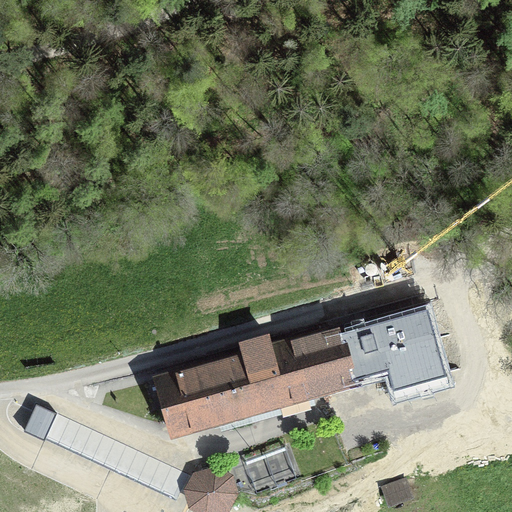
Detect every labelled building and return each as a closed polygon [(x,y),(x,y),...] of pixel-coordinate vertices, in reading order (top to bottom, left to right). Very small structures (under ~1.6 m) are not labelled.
[(441,309),(377,328),(399,402),(462,383),(441,309)] [(283,416),(360,391),(342,325),(152,380),(170,444),(283,416)] [(296,481),(285,449),(245,463),(256,495),(296,481)] [(224,476),(213,471),(200,474),(192,487),(195,501),(201,506),(208,509),(222,506),(227,500),(230,488),(224,476)] [(412,499),(404,480),(383,488),(390,507),(412,499)]
